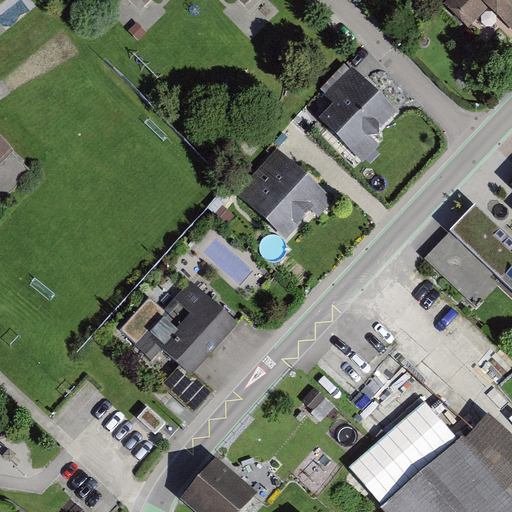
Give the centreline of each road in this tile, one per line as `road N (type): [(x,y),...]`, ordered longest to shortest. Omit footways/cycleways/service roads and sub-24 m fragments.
road 1 (tertiary): [(157,511),(199,450),(479,145)]
road 2 (residential): [(337,0),(479,145)]
